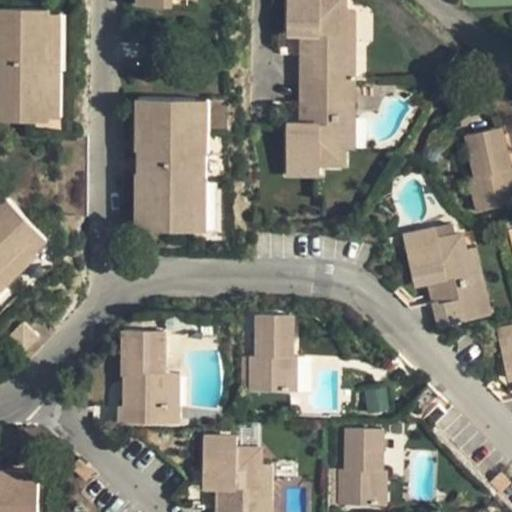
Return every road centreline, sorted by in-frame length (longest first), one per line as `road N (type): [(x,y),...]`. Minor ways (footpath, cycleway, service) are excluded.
road 1 (residential): [(511,442),(383,311),(246,290),(116,299)]
road 2 (residential): [(116,299),(113,0)]
road 3 (residential): [(166,511),(55,405)]
road 4 (residential): [(116,299),(55,405)]
road 5 (residential): [(263,122),(267,0)]
